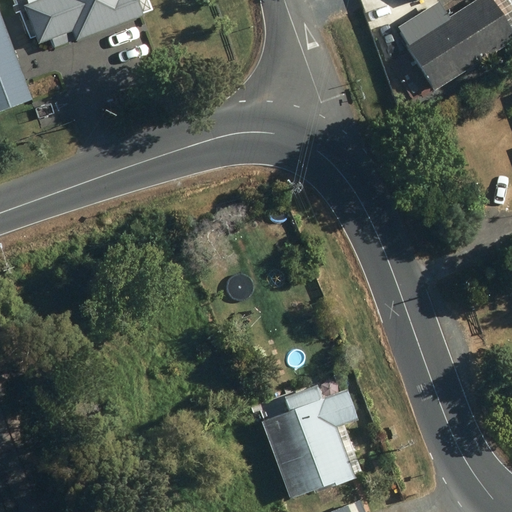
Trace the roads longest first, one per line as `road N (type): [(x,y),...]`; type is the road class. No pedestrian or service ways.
road 1 (tertiary): [(498,505),(459,452),(360,198),(330,156),(295,138)]
road 2 (tertiary): [(295,138),(216,138),(0,213)]
road 3 (residential): [(284,0),(313,78),(295,138)]
